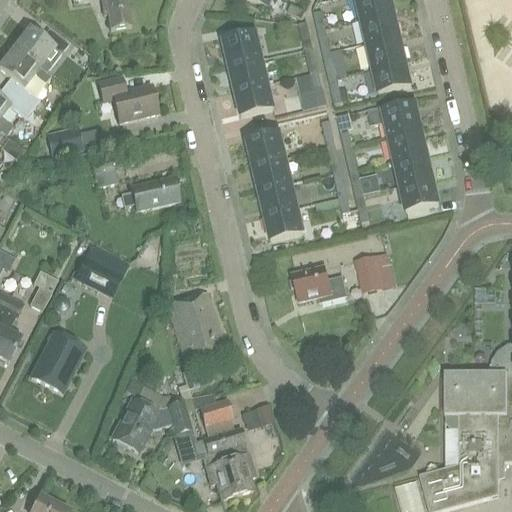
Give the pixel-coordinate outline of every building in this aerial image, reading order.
[(99,0),(102,17),(105,17),(107,17),(109,31),(130,28),(125,0),(99,0)] [(271,0),(244,0),(267,11),(271,0)] [(388,0),(354,0),(360,22),(392,14),(388,0)] [(304,14),(290,8),(286,15),(301,22),(304,14)] [(316,32),(324,30),(321,14),(312,16),(316,32)] [(392,14),(360,22),(366,47),(398,39),(392,14)] [(303,49),(311,48),(306,25),(285,30),(287,38),(300,35),(303,49)] [(330,55),(324,30),(316,32),(321,57),(330,55)] [(28,32),(13,51),(38,71),(53,52),(60,57),(67,47),(48,32),(40,41),(28,32)] [(229,70),(261,62),(255,37),(223,44),(229,70)] [(398,39),(366,47),(371,71),(404,64),(398,39)] [(311,48),(303,49),(303,53),(289,56),(292,71),(307,68),(309,78),(317,76),(311,48)] [(273,65),(285,64),(283,50),(271,52),(273,65)] [(38,71),(13,51),(0,67),(0,73),(9,81),(3,89),(32,113),(39,104),(29,96),(23,90),(30,81),(41,89),(49,80),(38,71)] [(330,55),(321,57),(327,82),(335,80),(330,55)] [(267,87),(261,62),(229,70),(235,94),(267,87)] [(404,64),(371,71),(377,97),(409,89),(404,64)] [(317,76),(309,78),(300,80),(303,95),(313,93),(314,101),(285,107),(287,116),(324,109),(317,76)] [(120,79),(97,85),(102,105),(113,102),(118,125),(157,116),(150,87),(124,93),(120,79)] [(335,80),(327,82),(333,111),(349,107),(345,92),(338,93),(335,80)] [(273,112),(267,87),(235,94),(241,120),(273,112)] [(32,113),(3,89),(0,92),(0,133),(6,139),(13,130),(0,120),(0,119),(7,110),(14,115),(24,123),(32,113)] [(388,140),(420,133),(413,107),(366,117),(369,129),(384,126),(388,140)] [(343,151),(351,149),(348,133),(352,133),(348,117),(336,119),(343,151)] [(326,149),(334,147),(328,124),(320,126),(326,149)] [(51,162),(82,154),(76,130),(45,137),(51,162)] [(425,158),(420,133),(388,140),(393,165),(425,158)] [(253,169),(284,162),(278,136),(247,144),(253,169)] [(339,170),(334,147),(326,149),(331,172),(339,170)] [(357,174),(351,149),(343,151),(349,176),(357,174)] [(431,182),(425,158),(393,165),(399,190),(431,182)] [(96,191),(117,187),(114,172),(113,172),(111,161),(91,165),(96,191)] [(284,162),(253,169),(259,194),(290,187),(284,162)] [(344,192),(339,170),(331,172),(336,193),(344,192)] [(357,174),(349,176),(354,200),(362,198),(357,174)] [(173,179),(129,189),(136,214),(178,204),(173,179)] [(431,182),(399,190),(405,215),(437,208),(431,182)] [(296,211),(290,187),(259,194),(265,218),(296,211)] [(349,216),(344,192),(336,193),(341,217),(349,216)] [(362,198),(354,200),(362,235),(388,230),(385,217),(367,221),(362,198)] [(302,236),(296,211),(265,218),(271,244),(302,236)] [(128,269),(90,249),(73,283),(111,302),(128,269)] [(0,254),(0,275),(2,272),(8,275),(15,262),(0,254)] [(361,298),(395,290),(387,256),(353,264),(361,298)] [(319,306),(346,299),(342,279),(327,282),(325,270),(292,278),(292,281),(290,284),(291,290),(295,292),(298,304),(318,299),(319,306)] [(41,315),(57,283),(39,275),(32,288),(37,291),(29,309),(41,315)] [(0,323),(12,301),(0,294),(0,323)] [(224,350),(220,337),(207,295),(167,308),(176,337),(184,364),(224,350)] [(12,301),(0,323),(0,361),(7,365),(19,341),(7,335),(14,320),(15,321),(23,306),(12,301)] [(84,352),(53,336),(30,380),(61,396),(84,352)] [(511,382),(506,382),(506,376),(444,377),(444,419),(446,419),(446,428),(450,431),(458,431),(458,468),(418,479),(427,511),(449,511),(498,499),(498,466),(511,465),(511,382)] [(175,439),(164,400),(163,400),(130,384),(124,395),(135,401),(134,404),(132,403),(112,442),(137,455),(149,432),(154,434),(171,429),(174,439),(175,439)] [(230,423),(222,395),(189,401),(193,412),(198,411),(204,431),(230,423)] [(182,401),(164,400),(175,439),(192,433),(182,401)] [(268,407),(254,412),(260,429),(274,424),(268,407)] [(283,431),(260,432),(261,450),(283,449),(283,431)] [(234,432),(219,436),(238,497),(252,492),(247,476),(252,474),(244,445),(239,447),(234,432)] [(238,497),(219,436),(202,441),(202,443),(190,446),(193,456),(201,457),(210,486),(215,484),(221,502),(238,497)] [(399,511),(423,511),(416,484),(394,490),(399,511)] [(64,511),(39,499),(32,511),(64,511)]
